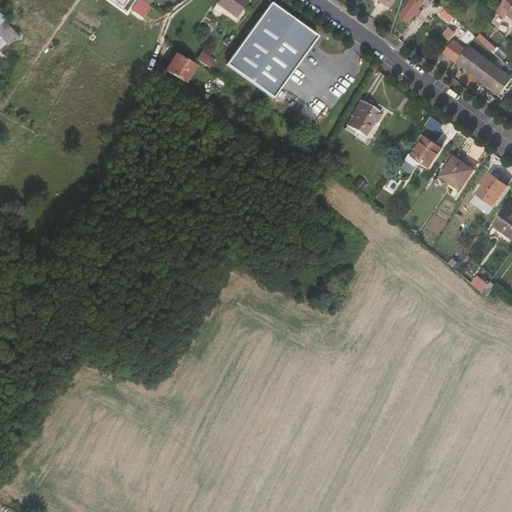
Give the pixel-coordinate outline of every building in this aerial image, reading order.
[(140,15),(149,2),(145,0),(134,0),(130,7),(140,15)] [(243,0),(216,0),(213,5),(221,11),(223,9),(235,18),(238,14),(236,12),(243,0)] [(272,0),(270,0),(263,10),(286,27),(252,75),(229,58),(226,62),(274,95),(318,32),(272,0)] [(409,0),(399,12),(408,19),(414,11),(418,15),(421,11),(417,7),(422,0),(409,0)] [(511,0),(501,0),(496,6),(504,13),(507,9),(511,14),(511,0)] [(451,21),(455,16),(445,7),(441,12),(451,21)] [(286,27),(263,10),(229,58),(252,75),(286,27)] [(4,21),(0,25),(0,37),(10,26),(4,21)] [(10,26),(0,37),(0,46),(4,50),(18,33),(10,26)] [(450,26),(443,33),(450,40),(457,32),(450,26)] [(446,50),(458,60),(467,47),(455,38),(446,50)] [(467,47),(458,60),(503,94),(511,80),(511,75),(470,43),(467,47)] [(198,58),(210,65),(215,58),(204,50),(198,58)] [(195,63),(177,51),(167,67),(186,79),(195,63)] [(368,135),(384,110),(362,95),(351,112),(352,113),(348,121),(368,135)] [(444,146),(428,134),(415,152),(431,164),(444,146)] [(461,186),(475,167),(456,153),(443,173),(461,186)] [(496,203),(509,183),(492,171),(479,190),(496,203)] [(511,240),(511,203),(495,228),(511,240)]
